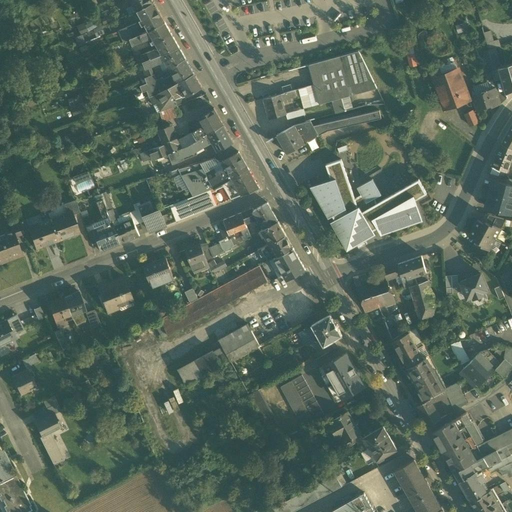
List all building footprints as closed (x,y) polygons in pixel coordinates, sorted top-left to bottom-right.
[(130,0),(133,4),(137,11),(138,11),(153,2),(152,0),(130,0)] [(137,11),(139,13),(155,4),(154,2),(153,2),(138,11),(137,11)] [(129,15),(137,12),(137,11),(133,4),(125,9),(129,15)] [(165,22),(155,4),(139,13),(142,19),(145,24),(146,27),(149,31),(165,22)] [(102,19),(104,24),(114,20),(112,16),(102,19)] [(85,25),(88,31),(88,32),(97,27),(93,21),(85,25)] [(165,22),(149,31),(152,36),(154,41),(151,42),(152,44),(154,44),(157,43),(172,34),(165,22)] [(84,23),(76,26),(80,34),(88,31),(85,25),(84,23)] [(129,39),(141,34),(136,23),(119,30),(120,32),(123,40),(124,41),(129,39)] [(463,23),(455,26),(458,34),(466,31),(463,23)] [(101,26),(93,30),(96,37),(104,34),(101,26)] [(149,39),(152,36),(149,31),(141,34),(129,39),(132,46),(149,39)] [(484,33),(487,43),(493,41),(490,31),(484,33)] [(86,44),(82,34),(74,38),(78,47),(86,44)] [(157,45),(160,50),(162,54),(179,47),(172,34),(157,43),(154,44),(155,46),(157,45)] [(487,43),(489,50),(495,48),(500,46),(498,40),(493,41),(487,43)] [(147,41),(131,48),(133,52),(149,46),(147,41)] [(162,54),(161,55),(164,59),(165,61),(169,68),(186,59),(179,47),(162,54)] [(412,48),(406,50),(409,60),(414,59),(412,48)] [(492,59),(492,62),(496,61),(498,68),(501,67),(495,48),(489,50),(489,51),(492,59)] [(161,55),(162,54),(160,50),(155,49),(147,52),(148,52),(150,59),(161,55)] [(359,51),(341,56),(352,95),(377,88),(359,51)] [(141,55),(143,62),(148,60),(150,59),(148,52),(141,55)] [(161,60),(164,59),(161,55),(150,59),(148,60),(151,67),(159,63),(162,62),(162,61),(161,60)] [(350,96),(352,95),(341,56),(309,65),(311,75),(314,84),(316,92),(320,104),(334,100),(342,98),(350,96)] [(25,61),(27,68),(39,64),(37,58),(28,60),(28,61),(25,61)] [(169,68),(171,71),(187,62),(186,59),(169,68)] [(151,67),(148,60),(143,62),(141,63),(146,77),(154,74),(151,67)] [(165,61),(162,62),(159,63),(162,71),(169,68),(165,61)] [(171,71),(172,74),(177,83),(178,82),(194,73),(187,62),(171,71)] [(458,71),(455,65),(454,63),(446,66),(445,65),(438,68),(439,70),(441,77),(458,71)] [(501,79),(505,94),(511,90),(511,63),(501,67),(498,68),(498,69),(501,79)] [(492,70),(495,81),(501,79),(498,69),(495,70),(494,68),(491,68),(492,70)] [(88,74),(91,80),(100,76),(97,70),(88,74)] [(435,84),(444,109),(469,99),(458,70),(458,71),(441,77),(439,70),(434,71),(434,70),(432,71),(433,72),(430,73),(434,84),(435,84)] [(194,73),(178,82),(186,96),(202,87),(194,73)] [(161,93),(177,83),(172,74),(172,75),(164,79),(163,78),(162,78),(156,80),(154,74),(145,78),(147,83),(140,86),(142,92),(147,91),(149,97),(161,93)] [(33,82),(37,91),(44,89),(43,84),(45,83),(43,78),(33,82)] [(184,96),(186,96),(178,82),(177,83),(161,93),(149,97),(154,105),(157,103),(157,104),(161,101),(162,104),(165,110),(177,106),(187,102),(184,96)] [(473,87),(472,96),(489,90),(487,82),(473,87)] [(282,87),(284,93),(293,91),(291,84),(282,87)] [(309,86),(295,90),(297,96),(297,98),(301,97),(316,92),(314,84),(309,86)] [(472,97),(477,111),(491,106),(491,108),(500,105),(495,88),(489,90),(472,96),(472,97)] [(280,94),(282,101),(297,96),(295,90),(293,91),(284,93),(280,94)] [(304,109),(320,104),(316,92),(301,97),(304,109)] [(70,107),(83,102),(80,94),(67,99),(70,107)] [(264,99),(269,120),(286,115),(286,114),(282,101),(280,94),(264,99)] [(342,98),(345,110),(353,108),(350,96),(342,98)] [(345,110),(342,98),(334,100),(337,113),(346,111),(345,110)] [(158,113),(159,112),(165,110),(162,104),(161,101),(157,104),(157,103),(154,105),(158,113)] [(83,102),(70,107),(74,115),(86,110),(83,102)] [(159,112),(163,122),(181,115),(177,106),(165,110),(159,112)] [(198,118),(203,126),(208,135),(224,126),(214,109),(198,118)] [(304,109),(286,114),(286,115),(287,120),(304,115),(306,115),(304,109)] [(379,111),(313,126),(319,136),(323,134),(328,131),(381,119),(379,111)] [(465,114),(470,127),(478,123),(473,111),(465,114)] [(287,120),(289,126),(306,122),(304,115),(287,120)] [(305,144),(319,136),(313,126),(310,121),(295,125),(305,144)] [(511,123),(501,144),(511,149),(511,123)] [(277,135),(287,154),(305,144),(295,125),(277,135)] [(192,133),(177,141),(180,149),(189,146),(208,135),(203,126),(199,129),(201,132),(194,136),(192,133)] [(224,126),(208,135),(211,140),(212,142),(217,151),(233,142),(224,126)] [(149,135),(154,148),(165,145),(169,153),(180,149),(177,141),(171,127),(149,135)] [(64,136),(67,144),(77,140),(74,133),(64,136)] [(207,142),(211,140),(208,135),(189,146),(180,149),(169,153),(169,154),(172,164),(194,155),(194,154),(195,154),(194,152),(209,144),(207,142)] [(511,152),(511,149),(501,144),(500,146),(511,152)] [(169,154),(169,153),(165,145),(154,148),(149,150),(152,159),(153,160),(169,154)] [(339,154),(348,150),(347,145),(337,148),(339,154)] [(431,151),(421,146),(418,152),(428,157),(431,151)] [(511,158),(511,152),(500,146),(498,150),(492,165),(493,166),(506,171),(507,171),(509,165),(511,158)] [(125,153),(127,158),(140,153),(138,148),(125,153)] [(140,154),(143,162),(152,159),(149,150),(140,154)] [(222,184),(232,178),(248,169),(239,152),(220,162),(213,166),(221,184),(222,184)] [(191,192),(193,197),(204,192),(210,190),(213,189),(221,184),(213,166),(220,162),(215,158),(179,169),(182,174),(191,192)] [(330,222),(347,251),(376,234),(373,230),(377,228),(381,235),(423,221),(416,200),(427,193),(419,179),(377,203),(374,199),(381,195),(372,179),(357,188),(361,195),(355,199),(341,159),(326,165),(331,180),(310,187),(328,218),(332,216),(335,220),(330,222)] [(503,176),(506,171),(493,166),(490,174),(498,176),(503,176)] [(173,178),(174,178),(182,174),(179,169),(170,172),(173,178)] [(248,169),(232,178),(242,195),(259,188),(248,169)] [(73,177),(75,184),(91,178),(89,171),(73,177)] [(191,192),(182,174),(174,178),(177,187),(181,185),(183,190),(185,189),(187,194),(191,192)] [(222,184),(231,200),(242,195),(232,178),(222,184)] [(486,206),(511,213),(511,186),(500,184),(493,182),(486,206)] [(210,190),(204,192),(210,208),(216,206),(210,190)] [(102,193),(107,211),(112,209),(111,207),(111,206),(106,192),(102,193)] [(194,214),(210,208),(204,192),(193,197),(188,199),(194,214)] [(94,196),(96,202),(103,200),(101,194),(94,196)] [(194,214),(188,199),(159,210),(166,225),(194,214)] [(72,211),(73,215),(80,212),(75,200),(64,204),(67,213),(72,211)] [(113,226),(111,222),(107,211),(103,200),(96,202),(103,219),(104,224),(107,229),(113,226)] [(141,205),(140,206),(146,220),(150,231),(166,225),(159,210),(154,212),(150,202),(141,205)] [(140,222),(146,220),(140,206),(141,205),(140,203),(134,205),(136,211),(140,222)] [(260,223),(263,229),(278,221),(267,203),(254,211),(253,209),(252,209),(258,219),(260,223)] [(112,209),(107,211),(111,222),(116,220),(116,219),(112,209)] [(241,213),(245,224),(255,220),(258,219),(252,209),(241,213)] [(67,213),(50,219),(58,241),(80,232),(73,215),(72,211),(67,213)] [(133,219),(135,224),(140,222),(136,211),(130,213),(133,219)] [(116,219),(116,220),(118,224),(133,219),(130,213),(116,219)] [(222,230),(225,237),(241,230),(247,227),(245,224),(241,213),(223,220),(226,228),(222,230)] [(39,215),(26,220),(29,227),(42,222),(39,215)] [(493,223),(501,228),(505,220),(489,215),(485,221),(492,225),(493,223)] [(36,249),(58,241),(50,219),(42,222),(29,227),(28,227),(29,232),(36,249)] [(93,228),(104,224),(103,219),(91,223),(92,225),(93,228)] [(118,224),(113,226),(120,244),(140,236),(135,224),(133,219),(118,224)] [(477,219),(473,227),(495,239),(501,228),(493,223),(492,225),(485,221),(484,223),(477,219)] [(26,220),(20,222),(24,234),(29,232),(28,227),(29,227),(26,220)] [(261,231),(269,244),(286,235),(278,222),(278,221),(263,229),(261,231)] [(13,231),(15,237),(23,234),(24,234),(20,222),(19,222),(10,225),(13,231)] [(104,224),(93,228),(95,234),(107,229),(104,224)] [(85,227),(92,244),(97,242),(94,234),(95,234),(93,228),(92,225),(85,227)] [(120,244),(113,226),(107,229),(95,234),(94,234),(97,242),(101,251),(120,244)] [(243,236),(245,240),(251,238),(247,227),(241,230),(243,236)] [(489,250),(495,239),(473,227),(469,235),(476,239),(475,240),(476,241),(482,244),(481,246),(489,250)] [(0,260),(12,256),(13,258),(22,255),(15,237),(13,231),(4,234),(5,237),(0,239),(0,260)] [(293,247),(286,235),(269,244),(257,251),(261,257),(272,251),(273,250),(275,251),(276,253),(274,255),(275,257),(293,247)] [(243,236),(234,240),(235,242),(237,245),(245,240),(243,236)] [(229,240),(221,244),(224,251),(233,246),(234,246),(233,243),(231,239),(229,240)] [(495,239),(489,250),(496,254),(502,242),(495,239)] [(473,246),(483,260),(489,250),(481,246),(482,244),(476,241),(473,246)] [(46,246),(50,258),(58,255),(57,252),(61,251),(58,242),(46,246)] [(213,257),(224,251),(221,244),(220,243),(209,248),(213,257)] [(190,259),(192,265),(206,260),(202,250),(200,244),(186,250),(189,257),(188,258),(189,260),(190,259)] [(284,275),(287,280),(305,269),(293,247),(275,257),(274,257),(284,275)] [(206,260),(206,261),(211,259),(213,257),(209,248),(202,250),(206,260)] [(398,264),(401,275),(405,274),(407,277),(407,279),(412,277),(421,274),(426,273),(422,256),(398,264)] [(284,275),(274,257),(269,260),(279,278),(284,275)] [(152,284),(153,288),(174,280),(173,276),(173,275),(166,258),(144,267),(151,284),(152,284)] [(206,261),(206,260),(192,265),(195,272),(209,267),(206,261)] [(217,264),(210,268),(214,274),(228,267),(224,260),(217,264)] [(398,264),(392,266),(396,277),(401,275),(398,264)] [(154,323),(163,339),(168,336),(168,335),(268,281),(259,266),(257,267),(249,271),(245,274),(219,288),(198,299),(192,303),(154,323)] [(389,280),(396,277),(392,266),(385,269),(389,280)] [(226,272),(218,276),(221,284),(230,281),(226,272)] [(466,280),(460,282),(467,299),(473,297),(473,299),(483,295),(482,293),(488,291),(481,274),(474,276),(466,280)] [(353,278),(356,288),(361,287),(358,276),(353,278)] [(457,276),(445,276),(447,294),(453,294),(452,288),(458,288),(457,276)] [(96,285),(107,313),(119,308),(118,305),(132,299),(123,277),(113,281),(114,283),(105,286),(105,284),(104,282),(96,285)] [(407,279),(407,277),(402,279),(403,283),(404,288),(410,287),(407,279)] [(385,278),(361,287),(356,288),(365,313),(379,308),(382,314),(387,312),(385,308),(395,304),(393,298),(392,295),(390,295),(386,285),(388,284),(387,280),(386,280),(385,278)] [(410,287),(421,322),(433,315),(434,302),(428,280),(423,282),(414,285),(410,287)] [(500,286),(494,289),(499,300),(505,297),(500,286)] [(195,293),(201,297),(204,292),(199,288),(195,293)] [(186,292),(192,303),(198,299),(192,289),(186,292)] [(78,291),(64,297),(71,316),(82,312),(85,310),(78,291)] [(72,319),(71,316),(64,297),(49,302),(55,321),(56,320),(58,327),(67,324),(66,321),(72,319)] [(118,305),(119,308),(133,303),(132,299),(118,305)] [(34,310),(38,320),(45,317),(40,307),(34,310)] [(87,313),(92,328),(100,324),(94,311),(87,313)] [(71,316),(72,319),(76,325),(85,321),(82,312),(71,316)] [(319,339),(324,346),(342,335),(330,314),(312,325),(316,333),(313,335),(314,336),(316,341),(319,339)] [(17,315),(6,321),(13,334),(24,329),(17,315)] [(14,336),(13,334),(6,321),(0,323),(0,340),(2,339),(4,342),(14,336)] [(219,340),(230,361),(259,345),(248,323),(219,340)] [(316,333),(312,325),(311,325),(306,328),(312,337),(314,336),(313,335),(316,333)] [(312,337),(306,328),(299,332),(304,342),(312,337)] [(409,333),(416,346),(423,342),(416,329),(409,333)] [(53,332),(59,343),(65,340),(60,330),(53,332)] [(393,342),(400,355),(416,346),(409,333),(393,342)] [(312,337),(304,342),(307,346),(312,343),(316,350),(324,346),(319,339),(316,341),(314,336),(312,337)] [(59,343),(62,350),(68,348),(65,340),(59,343)] [(450,347),(460,365),(469,360),(459,342),(450,347)] [(9,353),(4,343),(0,345),(0,354),(1,357),(9,353)] [(511,355),(511,347),(499,345),(496,349),(505,352),(511,355)] [(404,362),(407,368),(424,359),(418,349),(416,346),(400,355),(404,362)] [(426,358),(427,358),(429,356),(424,346),(418,349),(424,359),(426,358)] [(497,362),(499,361),(488,349),(480,352),(486,359),(490,355),(497,362)] [(96,350),(90,353),(93,361),(100,358),(96,350)] [(185,382),(187,385),(221,366),(213,351),(179,370),(185,382)] [(346,352),(323,365),(343,399),(365,386),(346,352)] [(480,352),(467,365),(473,372),(486,359),(480,352)] [(23,360),(26,367),(38,361),(34,354),(23,360)] [(298,361),(302,367),(314,361),(311,354),(298,361)] [(473,372),(468,377),(476,384),(478,387),(484,381),(482,380),(490,372),(491,374),(495,369),(503,361),(500,359),(499,361),(497,362),(490,355),(486,359),(473,372)] [(423,398),(428,396),(444,389),(437,376),(438,375),(435,370),(434,370),(427,358),(426,358),(424,359),(407,368),(406,369),(410,376),(411,375),(420,391),(419,392),(423,398)] [(495,369),(503,376),(510,368),(511,366),(511,365),(505,359),(503,361),(495,369)] [(119,365),(111,369),(114,376),(122,372),(119,365)] [(468,377),(473,372),(467,365),(462,371),(468,377)] [(12,377),(21,395),(29,390),(28,388),(35,384),(28,369),(12,377)] [(473,387),(476,384),(468,377),(462,371),(459,373),(473,387)] [(326,417),(302,375),(292,381),(315,423),(326,417)] [(88,380),(81,383),(84,390),(91,386),(88,380)] [(281,387),(304,429),(315,423),(292,381),(281,387)] [(447,395),(450,400),(454,411),(467,404),(458,383),(445,389),(447,395)] [(249,395),(275,443),(286,438),(260,389),(249,395)] [(428,396),(430,399),(431,402),(440,398),(447,395),(445,389),(444,389),(428,396)] [(177,408),(189,403),(184,391),(172,396),(177,408)] [(43,401),(47,408),(57,403),(54,395),(43,401)] [(447,395),(440,398),(443,404),(450,400),(447,395)] [(441,419),(431,402),(430,399),(417,406),(428,426),(441,419)] [(447,415),(454,411),(450,400),(443,404),(447,415)] [(47,408),(50,415),(54,413),(55,414),(61,410),(57,403),(47,408)] [(341,436),(345,443),(360,434),(347,412),(333,421),(329,424),(338,438),(341,436)] [(41,436),(42,437),(50,433),(61,428),(57,420),(58,420),(55,414),(54,413),(50,415),(35,423),(41,436)] [(467,413),(454,420),(459,429),(472,422),(467,413)] [(465,439),(459,429),(454,420),(432,433),(443,452),(465,439)] [(507,446),(511,442),(511,433),(510,430),(484,442),(472,422),(459,429),(465,439),(477,460),(484,457),(497,451),(507,446)] [(106,428),(110,436),(119,431),(116,423),(106,428)] [(363,438),(366,443),(369,447),(389,436),(383,426),(363,438)] [(64,460),(50,433),(42,437),(41,436),(40,437),(53,465),(64,460)] [(360,446),(366,443),(363,438),(362,438),(361,437),(360,434),(345,443),(348,447),(354,443),(354,442),(357,440),(360,446)] [(397,449),(389,436),(369,447),(372,453),(371,455),(374,459),(376,460),(379,461),(384,458),(385,456),(389,454),(397,449)] [(443,452),(454,472),(477,460),(465,439),(443,452)] [(507,446),(497,451),(502,460),(489,466),(488,465),(487,466),(491,473),(499,469),(504,466),(511,462),(511,454),(511,455),(509,451),(511,449),(511,443),(507,446)] [(0,483),(14,476),(11,469),(13,469),(3,449),(2,450),(0,447),(0,483)] [(370,464),(376,460),(374,459),(371,455),(372,453),(369,447),(362,451),(370,464)] [(488,465),(489,466),(502,460),(497,451),(484,457),(488,465)] [(454,472),(460,481),(476,471),(475,471),(482,467),(483,468),(487,466),(488,465),(484,457),(477,460),(454,472)] [(394,470),(418,511),(431,511),(441,507),(414,459),(394,470)] [(499,469),(503,477),(508,474),(504,466),(499,469)] [(460,481),(470,499),(491,490),(491,489),(487,491),(482,482),(486,480),(484,476),(482,473),(478,475),(476,471),(460,481)] [(342,474),(337,477),(342,487),(347,484),(342,474)] [(16,475),(14,476),(0,483),(0,494),(8,511),(27,511),(32,510),(30,506),(31,505),(16,475)] [(336,475),(286,502),(291,511),(293,511),(342,487),(337,477),(336,475)] [(500,485),(505,493),(510,490),(505,482),(500,485)] [(347,495),(350,500),(352,500),(359,495),(356,490),(347,495)] [(470,499),(476,509),(496,498),(491,490),(470,499)] [(359,495),(352,500),(358,511),(374,511),(372,506),(364,493),(359,495)] [(476,509),(477,511),(484,511),(489,509),(499,503),(496,498),(476,509)] [(358,511),(352,500),(350,500),(330,511),(358,511)] [(291,511),(286,502),(266,511),(291,511)] [(484,511),(504,511),(499,503),(489,509),(484,511)]
